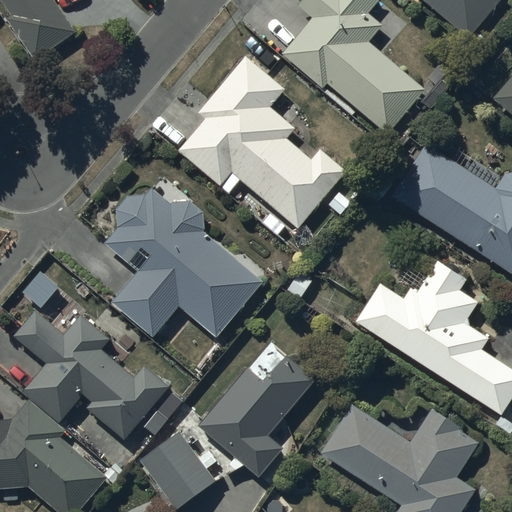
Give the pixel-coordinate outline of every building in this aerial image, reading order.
[(0,0),(0,3),(13,22),(7,25),(36,68),(77,40),(49,0),(0,0)] [(307,0),(297,13),(311,25),(281,61),(321,94),(325,89),(386,141),(424,96),(367,49),(381,33),(367,21),(381,5),(374,0),(307,0)] [(429,0),(468,33),(497,0),(429,0)] [(204,121),(177,153),(227,195),(239,181),(297,230),(344,174),(318,152),(310,162),(286,142),(295,131),(270,110),(284,93),(244,59),(197,115),(204,121)] [(511,74),(495,94),(511,108),(511,74)] [(498,196),(429,153),(396,205),(511,277),(511,181),(506,183),(498,196)] [(138,275),(112,306),(155,342),(181,311),(216,340),(263,285),(204,235),(204,217),(191,204),(175,207),(172,209),(152,193),(147,200),(129,200),(118,213),(118,232),(106,247),(138,275)] [(383,287),(357,327),(504,420),(511,407),(511,371),(484,354),(491,343),(471,331),(469,322),(480,305),(462,294),(469,285),(440,266),(420,297),(413,293),(407,303),(383,287)] [(92,397),(87,404),(127,436),(171,382),(144,360),(135,372),(103,346),(113,335),(82,310),(65,330),(37,307),(16,332),(48,358),(24,387),(62,418),(85,391),(92,397)] [(201,429),(261,480),(286,451),(271,439),(319,383),(289,357),(267,384),(251,370),(201,429)] [(0,495),(30,493),(52,511),(81,511),(93,498),(90,495),(108,474),(62,434),(67,428),(30,397),(14,415),(18,418),(17,419),(16,420),(16,421),(15,422),(14,423),(14,424),(13,424),(12,425),(11,426),(10,426),(10,427),(9,427),(8,428),(7,428),(6,429),(5,429),(4,429),(3,430),(2,430),(1,430),(0,429),(0,495)] [(322,450),(402,500),(395,511),(396,511),(459,511),(476,486),(457,474),(480,437),(463,427),(465,424),(434,404),(412,438),(353,401),(322,450)] [(183,511),(217,488),(182,439),(143,467),(175,511),(183,511)]
